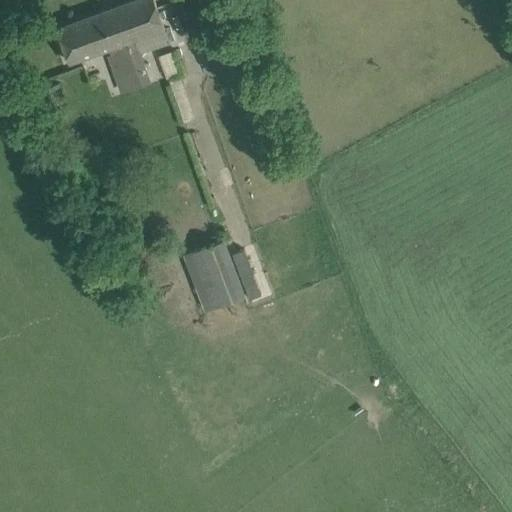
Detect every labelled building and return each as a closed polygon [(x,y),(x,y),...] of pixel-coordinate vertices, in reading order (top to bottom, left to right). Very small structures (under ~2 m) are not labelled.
[(170,42),(159,12),(154,0),(132,0),(57,27),(70,61),(110,46),(112,52),(109,54),(115,71),(113,72),(114,74),(115,73),(122,91),(152,80),(142,53),(170,42)] [(234,9),(230,0),(181,0),(191,26),(234,9)] [(171,50),(158,55),(166,77),(180,73),(171,50)] [(244,294),(223,240),(185,254),(205,308),(244,294)] [(244,248),(232,252),(250,298),(261,293),(244,248)]
